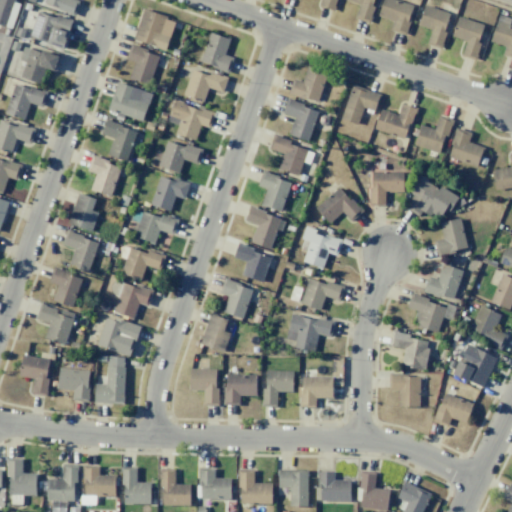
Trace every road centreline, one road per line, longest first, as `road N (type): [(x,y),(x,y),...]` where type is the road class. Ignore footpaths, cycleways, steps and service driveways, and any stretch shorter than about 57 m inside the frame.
road 1 (residential): [(0,319),(12,424),(386,439),(473,478)]
road 2 (residential): [(277,26),(157,371),(151,435)]
road 3 (residential): [(506,105),(205,0)]
road 4 (residential): [(358,437),(360,337),(389,251)]
road 5 (residential): [(511,397),(456,511)]
